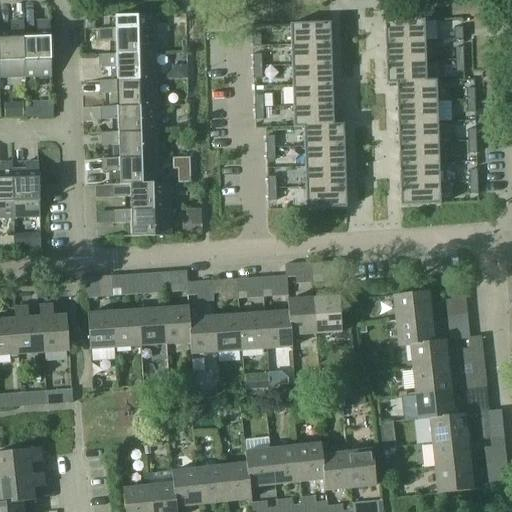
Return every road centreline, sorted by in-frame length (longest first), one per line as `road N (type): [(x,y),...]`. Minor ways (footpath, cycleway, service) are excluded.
road 1 (residential): [(498,234),(82,264),(73,131)]
road 2 (residential): [(511,402),(499,396),(498,234)]
road 3 (residential): [(73,131),(69,0)]
